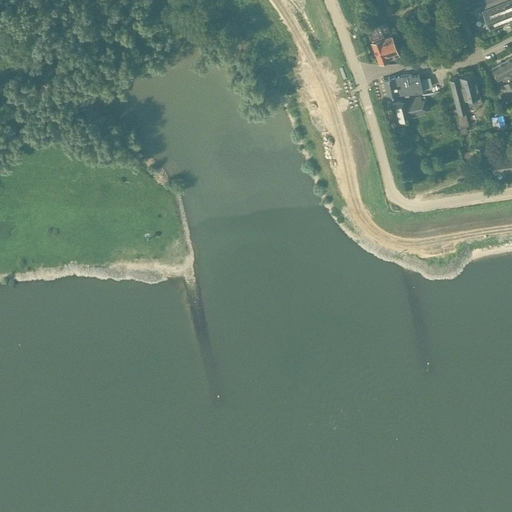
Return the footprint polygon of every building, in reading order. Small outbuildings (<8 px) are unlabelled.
[(471,5),(469,0),(455,0),(460,10),(471,5)] [(511,0),(481,0),(479,1),(482,9),(489,27),(511,18),(511,0)] [(394,14),(391,4),(380,9),(384,18),(394,14)] [(372,41),(371,41),(379,61),(399,53),(391,33),(386,21),(367,29),(372,41)] [(511,56),(491,68),(498,80),(498,79),(501,84),(501,85),(510,101),(511,100),(511,56)] [(474,72),(463,75),(459,76),(450,78),(458,112),(467,110),(467,109),(475,108),(473,102),(481,100),(480,94),(474,72)] [(395,76),(383,79),(384,84),(387,96),(399,93),(423,90),(423,89),(429,87),(427,77),(420,79),(419,74),(411,75),(411,74),(395,76)] [(391,100),(392,103),(392,104),(397,121),(397,123),(408,119),(426,113),(425,110),(428,109),(424,98),(422,99),(421,96),(403,101),(403,100),(401,101),(400,97),(391,100)] [(465,112),(454,114),(458,128),(468,126),(465,112)] [(474,146),(478,163),(487,161),(483,145),(475,147),(475,146),(474,146)] [(511,152),(500,154),(491,156),(493,172),(511,168),(511,152)]
